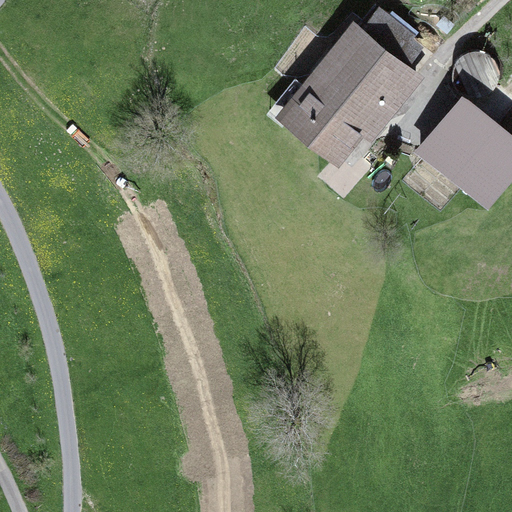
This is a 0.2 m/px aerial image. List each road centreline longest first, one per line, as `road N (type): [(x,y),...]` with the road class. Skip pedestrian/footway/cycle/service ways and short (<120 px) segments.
road 1 (unclassified): [(0,205),(51,340),(71,511)]
road 2 (track): [(393,112),(496,0)]
